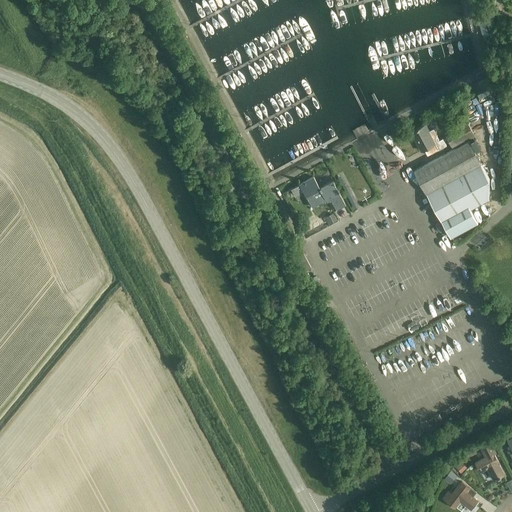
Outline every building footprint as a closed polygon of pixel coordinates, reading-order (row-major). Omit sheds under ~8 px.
[(485,23),(486,26),(489,37),(495,36),(494,33),(499,31),(496,20),(485,23)] [(453,147),(475,135),(467,121),(445,133),(453,147)] [(428,154),(447,145),(443,138),(440,140),(433,128),(430,130),(426,123),(411,131),(422,150),(424,148),(428,154)] [(469,140),(414,170),(433,205),(443,223),(471,208),(470,207),(488,198),(489,178),(481,162),(469,140)] [(336,210),(345,205),(332,181),(319,188),(313,176),(299,183),(311,206),(329,197),(336,210)] [(478,222),(471,208),(443,223),(450,236),(478,222)] [(308,237),(327,226),(323,218),(317,221),(316,218),(309,222),(308,219),(301,223),(308,237)] [(292,249),(303,271),(311,267),(299,246),(292,249)] [(500,449),(506,446),(508,451),(511,449),(511,437),(510,438),(507,433),(501,436),(500,433),(493,436),(500,449)] [(489,455),(476,462),(480,471),(488,467),(494,479),(497,478),(498,479),(501,477),(500,476),(503,475),(497,462),(498,462),(493,453),(495,452),(490,441),(483,444),(489,455)] [(442,497),(446,501),(454,507),(460,500),(468,507),(471,504),(474,501),(473,501),(475,499),(475,500),(475,499),(470,495),(474,490),(462,481),(452,494),(448,490),(442,497)]
